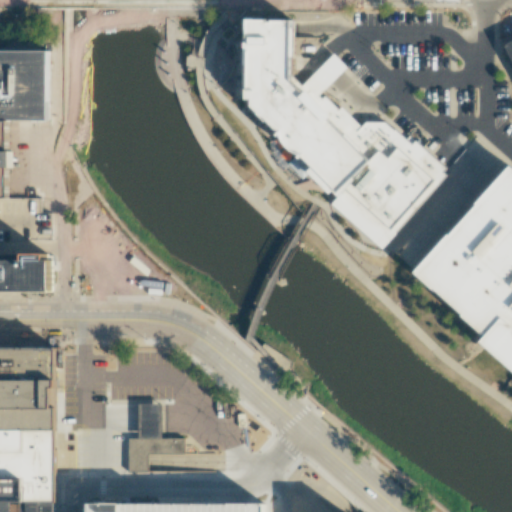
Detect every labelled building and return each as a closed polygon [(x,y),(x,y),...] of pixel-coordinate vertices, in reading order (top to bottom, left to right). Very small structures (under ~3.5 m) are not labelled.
[(253,18),(298,19),(297,76),(305,83),(338,48),(358,67),(333,93),(366,124),(388,120),(446,171),(386,239),(347,204),(352,199),(250,109),(253,18)] [(51,52),(0,51),(0,120),(41,120),(42,111),(51,101),(51,52)] [(511,167),(418,274),(490,338),(482,346),(511,372),(511,167)] [(50,254),(27,255),(27,261),(0,261),(0,291),(53,290),(53,260),(50,260),(50,254)] [(56,348),(0,348),(0,511),(45,511),(45,500),(52,500),(52,430),(56,430),(56,390),(60,390),(60,381),(56,381),(56,348)] [(164,404),(141,404),(141,439),(130,439),(130,473),(149,473),(149,454),(185,454),(185,438),(164,438),(164,404)]
